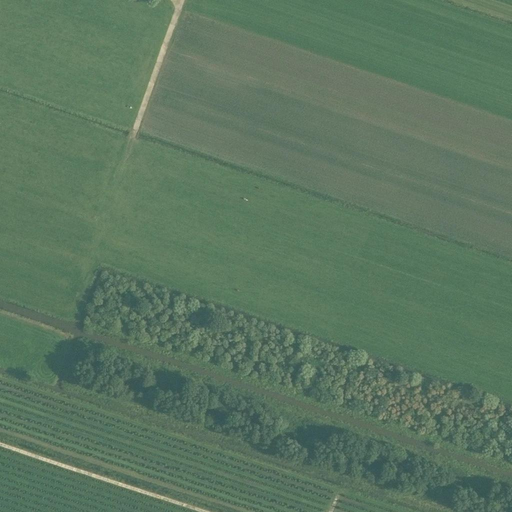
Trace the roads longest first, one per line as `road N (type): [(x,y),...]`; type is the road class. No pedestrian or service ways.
road 1 (track): [(123,335),(511,463)]
road 2 (track): [(131,140),(180,0)]
